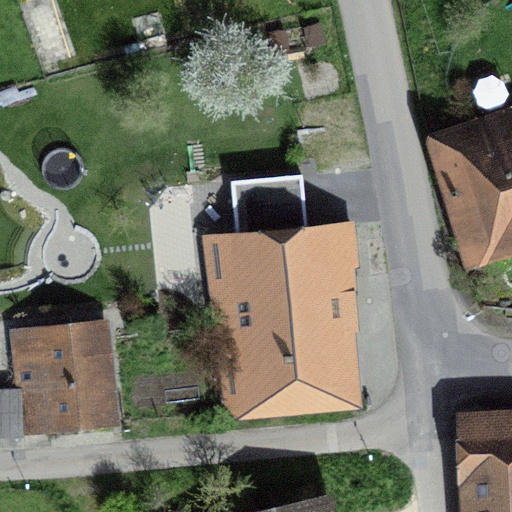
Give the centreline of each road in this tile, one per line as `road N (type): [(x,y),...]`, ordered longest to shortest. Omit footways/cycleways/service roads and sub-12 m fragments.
road 1 (residential): [(417,427),(0,463)]
road 2 (unclassified): [(432,320),(414,279),(359,0)]
